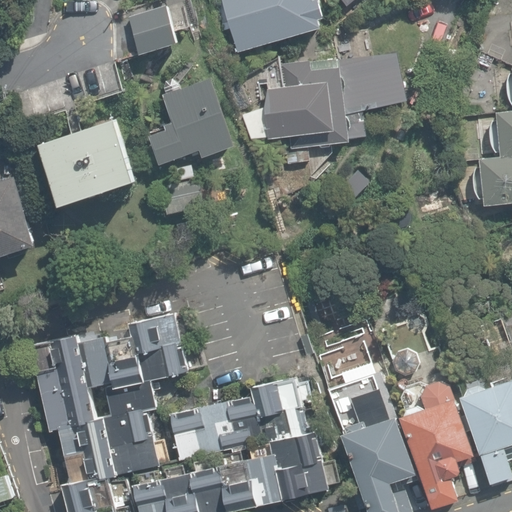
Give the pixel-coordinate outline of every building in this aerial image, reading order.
[(334,27),(327,0),(231,0),(245,51),(334,27)] [(184,1),(168,6),(166,1),(129,13),(142,52),(179,41),(175,27),(190,22),(184,1)] [(354,143),(345,60),(272,68),(281,151),(354,143)] [(240,144),(217,78),(167,93),(175,122),(156,134),(164,163),(240,144)] [(511,103),(493,105),(499,153),(511,152),(511,103)] [(138,178),(116,115),(42,141),(61,205),(138,178)] [(511,152),(499,153),(476,155),(485,199),(511,198),(511,152)] [(0,253),(36,242),(15,174),(0,179),(0,253)] [(187,370),(174,311),(129,320),(132,333),(106,339),(105,335),(81,340),(80,335),(31,346),(50,428),(56,427),(68,480),(58,482),(65,511),(126,511),(117,473),(102,415),(97,416),(91,386),(105,383),(106,388),(152,379),(187,370)] [(269,453),(131,485),(137,511),(211,511),(327,485),(302,374),(247,387),(249,394),(167,413),(177,458),(266,438),(269,453)] [(511,439),(511,376),(465,392),(494,479),(511,472),(511,456),(507,441),(511,439)] [(152,379),(106,388),(112,413),(102,415),(117,473),(158,462),(145,408),(159,405),(152,379)] [(477,452),(458,394),(404,411),(433,500),(457,492),(447,462),(477,452)] [(417,470),(398,413),(345,431),(372,511),(396,511),(402,510),(391,478),(417,470)]
